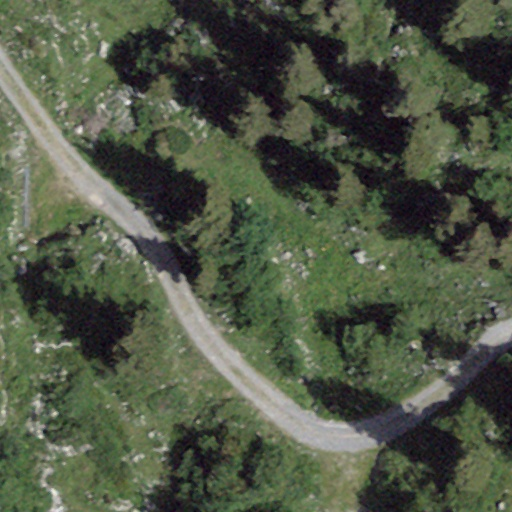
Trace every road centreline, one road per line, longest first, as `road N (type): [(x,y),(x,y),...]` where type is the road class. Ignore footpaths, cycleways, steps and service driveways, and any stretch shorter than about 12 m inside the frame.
road 1 (track): [(0,62),(67,154),(158,249),(195,321),(239,372),(302,420),(351,437)]
road 2 (track): [(351,437),(398,424),(511,333)]
